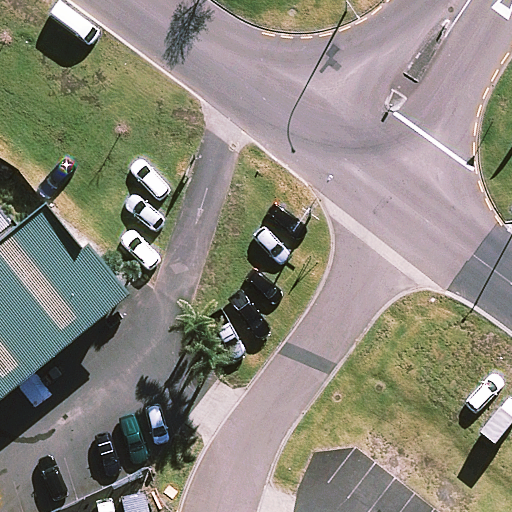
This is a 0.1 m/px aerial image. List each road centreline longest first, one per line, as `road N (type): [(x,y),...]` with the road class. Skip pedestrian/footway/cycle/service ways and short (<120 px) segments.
road 1 (residential): [(352,163),(143,0)]
road 2 (residential): [(511,284),(352,163)]
road 3 (residential): [(464,0),(352,163)]
